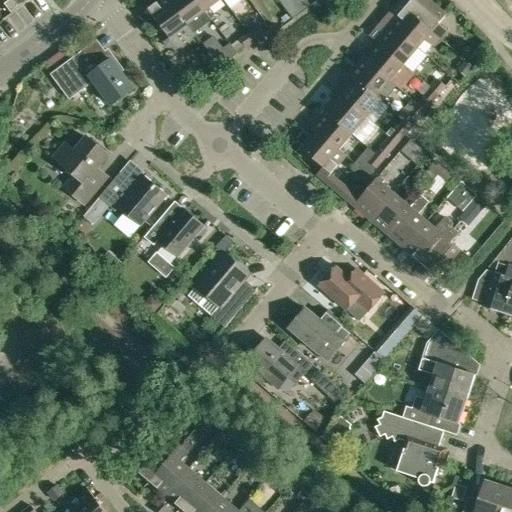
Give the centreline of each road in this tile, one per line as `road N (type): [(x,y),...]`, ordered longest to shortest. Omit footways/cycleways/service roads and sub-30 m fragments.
road 1 (residential): [(218,144),(302,46),(341,38),(375,0)]
road 2 (residential): [(163,95),(143,147),(260,249)]
road 3 (residential): [(450,307),(337,221),(325,234)]
road 4 (residential): [(325,234),(218,144)]
road 5 (residential): [(511,355),(482,448),(511,466)]
road 6 (residential): [(244,329),(325,234)]
